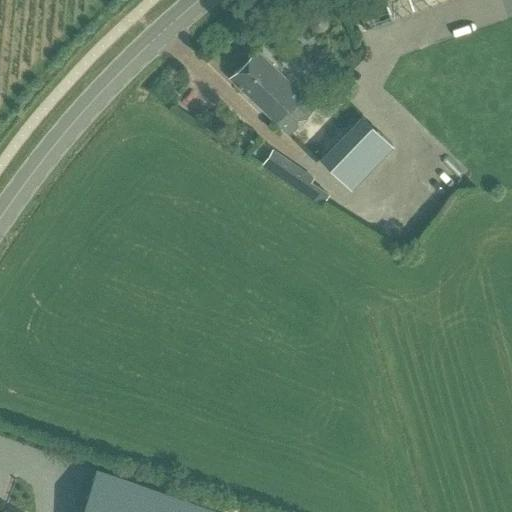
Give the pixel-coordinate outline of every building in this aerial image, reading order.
[(353,0),(365,29),(450,0),(353,0)] [(314,63),(326,74),(347,53),(335,42),(314,63)] [(288,135),(315,106),(256,50),(229,78),(288,135)] [(346,191),(380,156),(380,155),(392,143),(362,114),(349,126),(349,125),(314,161),(346,191)] [(263,165),(319,205),(326,195),(309,182),(312,177),(273,150),(263,165)] [(242,454),(258,424),(237,414),(222,444),(242,454)] [(96,468),(81,511),(222,511),(223,511),(96,468)]
